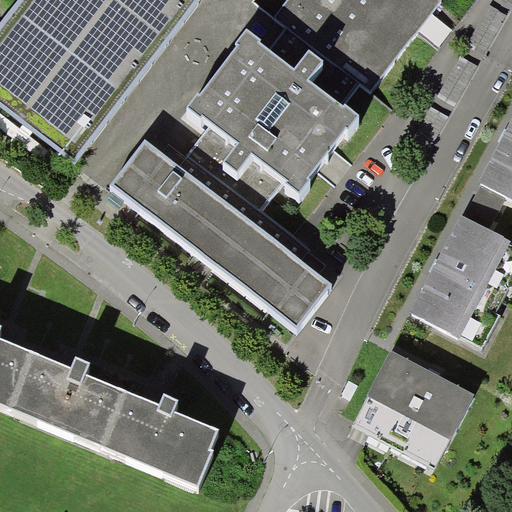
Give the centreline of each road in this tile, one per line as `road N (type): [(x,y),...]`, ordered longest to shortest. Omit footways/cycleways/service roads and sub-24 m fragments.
road 1 (residential): [(511,40),(326,388),(311,445)]
road 2 (residential): [(0,177),(190,322),(311,445)]
